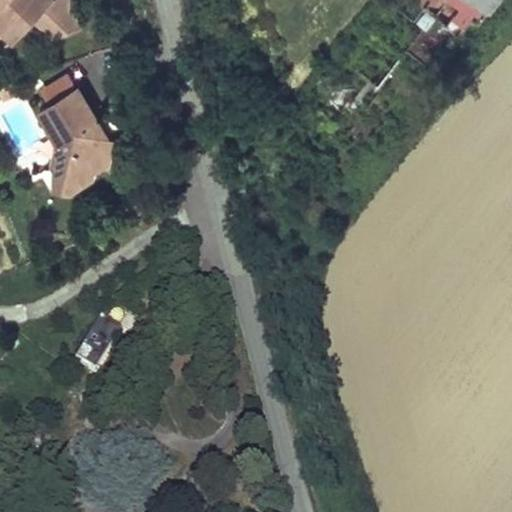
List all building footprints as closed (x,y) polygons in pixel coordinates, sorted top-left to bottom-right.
[(0,0),(0,2),(3,3),(3,12),(0,15),(0,27),(14,40),(52,0),(0,0)] [(481,21),(498,0),(413,0),(437,19),(409,53),(431,71),(475,17),(481,21)] [(376,85),(404,54),(377,30),(349,61),(376,85)] [(0,89),(4,98),(18,92),(14,82),(0,87),(0,89)] [(97,163),(107,165),(114,138),(99,134),(92,122),(97,119),(78,87),(41,109),(59,140),(54,162),(56,166),(65,181),(97,163)] [(97,163),(65,181),(56,166),(54,184),(56,186),(71,190),(92,177),(93,173),(107,165),(97,163)] [(100,317),(73,360),(94,372),(118,328),(100,317)]
